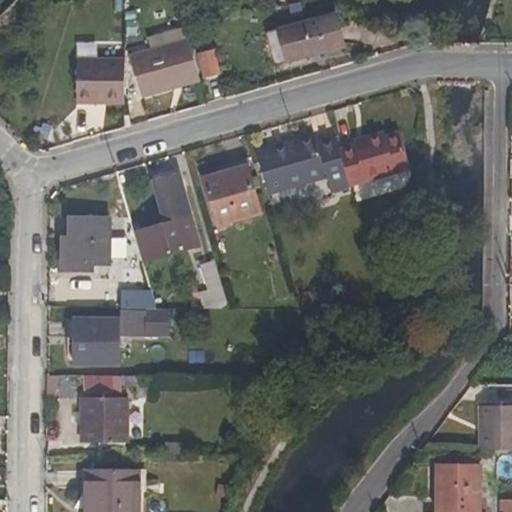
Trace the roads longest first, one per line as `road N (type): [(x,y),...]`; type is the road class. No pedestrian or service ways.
road 1 (residential): [(30,175),(398,71),(503,67)]
road 2 (residential): [(26,511),(30,175)]
road 3 (residential): [(355,511),(498,326),(498,280)]
road 4 (residential): [(503,67),(498,280)]
